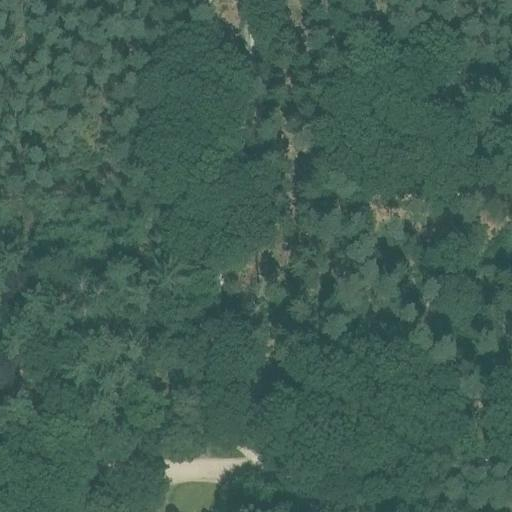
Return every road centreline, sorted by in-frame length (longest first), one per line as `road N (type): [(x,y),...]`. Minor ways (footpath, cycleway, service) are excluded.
road 1 (unknown): [(214,0),(190,219),(176,467)]
road 2 (track): [(218,465),(261,0)]
road 3 (track): [(0,471),(259,463)]
road 4 (track): [(259,463),(511,456)]
road 5 (track): [(0,198),(136,208),(239,229)]
